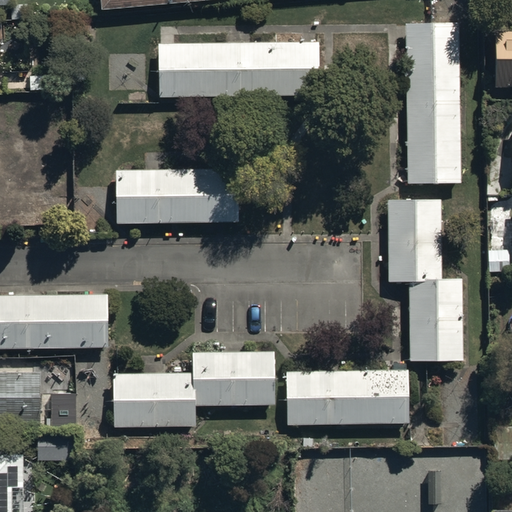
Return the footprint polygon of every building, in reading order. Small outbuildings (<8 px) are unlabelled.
[(404,18),(406,178),(460,178),(458,18),(404,18)] [(511,26),(493,27),(493,81),(511,81),(511,26)] [(317,36),(157,38),(158,91),(317,89),(317,36)] [(0,196),(18,196),(18,135),(0,135),(0,196)] [(237,163),(115,164),(116,218),(237,216),(237,163)] [(67,191),(29,191),(29,218),(66,218),(67,191)] [(462,354),(461,272),(440,272),(439,193),(386,194),(387,276),(407,276),(408,355),(462,354)] [(107,289),(0,289),(0,342),(108,342),(107,289)] [(273,345),(191,346),(191,367),(112,368),(112,420),(194,419),(194,400),(274,399),(273,345)] [(407,364),(285,365),(285,419),(408,418),(407,364)] [(40,366),(0,366),(0,416),(40,417),(40,366)] [(76,425),(77,390),(50,389),(49,424),(76,425)] [(511,420),(492,420),(492,454),(511,454),(511,420)] [(76,428),(37,427),(36,455),(76,456),(76,428)] [(0,511),(23,511),(23,447),(0,446),(0,511)]
